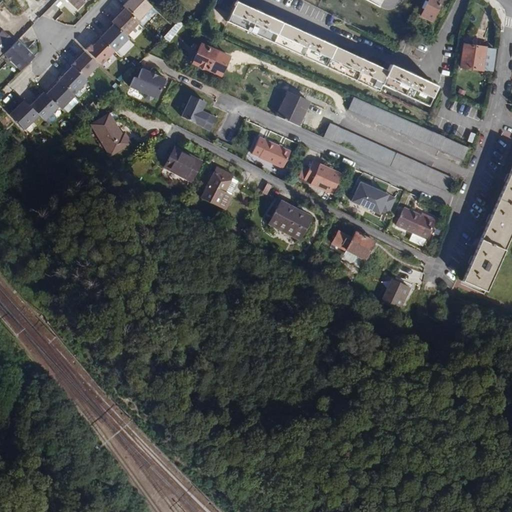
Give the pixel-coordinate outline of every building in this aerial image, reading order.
[(65,0),(77,11),(87,0),(65,0)] [(136,21),(149,7),(141,0),(127,0),(121,8),(122,9),(136,21)] [(441,0),(427,0),(420,16),(432,22),(441,0)] [(265,14),(236,2),(227,21),(378,90),(381,84),(427,105),(437,86),(411,74),(390,65),(387,71),(354,54),(301,30),(265,14)] [(125,38),(138,24),(136,21),(122,9),(117,14),(118,15),(114,19),(110,23),(112,25),(125,38)] [(394,25),(387,22),(381,37),(395,42),(405,14),(399,12),(394,25)] [(166,43),(182,25),(176,20),(161,38),(166,43)] [(113,51),(114,52),(127,40),(125,38),(112,25),(107,30),(104,33),(99,38),(113,51)] [(0,54),(13,41),(2,31),(0,34),(0,54)] [(84,50),(99,65),(113,51),(99,38),(91,46),(89,45),(84,50)] [(21,71),(34,57),(18,42),(5,56),(21,71)] [(229,56),(201,44),(192,63),(221,76),(229,56)] [(486,47),(463,44),(460,67),(461,67),(460,76),(480,79),(481,70),(483,70),(486,47)] [(83,79),(96,65),(81,50),(76,55),(78,57),(74,61),(69,66),(70,67),(83,79)] [(72,95),(85,81),(83,79),(70,67),(57,80),(58,81),(72,95)] [(134,77),(130,87),(145,93),(144,95),(145,98),(150,100),(153,99),(154,97),(158,99),(166,79),(158,76),(150,72),(141,69),(137,78),(134,77)] [(57,107),(60,109),(73,96),(72,95),(58,81),(45,95),(57,107)] [(44,120),(57,107),(45,95),(42,92),(29,106),(38,115),(44,120)] [(277,115),(299,125),(309,101),(287,92),(277,115)] [(201,111),(205,102),(191,95),(182,116),(203,126),(202,127),(210,130),(216,118),(201,111)] [(468,147),(353,97),(348,110),(462,160),(468,147)] [(25,128),(38,115),(29,106),(23,100),(10,114),(25,128)] [(110,156),(131,144),(125,133),(122,135),(109,114),(91,125),(110,156)] [(334,141),(448,191),(454,178),(340,127),(334,141)] [(291,151),(259,137),(252,153),(259,157),(283,168),(291,151)] [(201,161),(175,147),(164,167),(191,181),(201,161)] [(332,194),(341,173),(312,161),(304,179),(311,182),(310,184),(332,194)] [(224,191),(232,176),(216,168),(201,197),(224,209),(231,195),(224,191)] [(511,168),(508,177),(494,209),(472,258),(462,280),(486,290),(511,231),(511,168)] [(387,194),(360,181),(351,201),(378,213),(380,210),(387,213),(394,198),(386,194),(387,194)] [(311,217),(281,200),(269,224),(299,240),(311,217)] [(434,221),(420,214),(403,207),(396,225),(426,238),(434,221)] [(345,251),(363,261),(374,242),(355,232),(352,238),(338,231),(332,244),(345,251)] [(409,285),(389,276),(379,298),(399,307),(409,285)]
